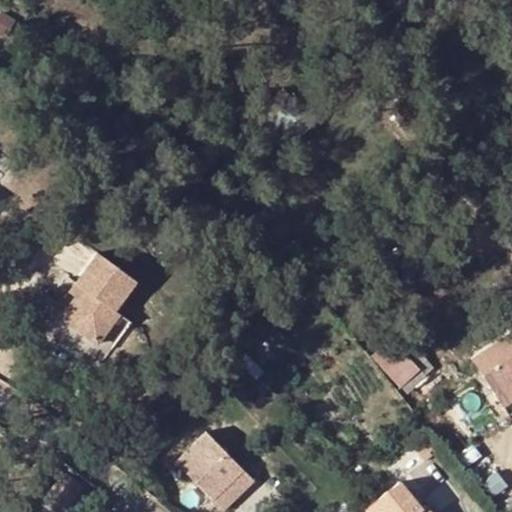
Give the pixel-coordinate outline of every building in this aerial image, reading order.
[(294,139),(323,106),(289,77),(260,109),(294,139)] [(81,287),(75,295),(61,317),(97,343),(118,315),(114,312),(137,283),(99,254),(77,284),(81,287)] [(75,295),(81,287),(77,284),(70,292),(75,295)] [(511,322),(469,358),(473,361),(485,368),(500,394),(505,402),(511,397),(511,322)] [(402,339),(379,359),(405,389),(428,370),(402,339)] [(176,454),(213,492),(244,463),(206,425),(176,454)] [(431,443),(415,428),(404,440),(419,454),(431,443)] [(173,455),(162,463),(181,489),(192,481),(173,455)] [(254,474),(244,463),(213,492),(223,503),(254,474)] [(420,501),(396,477),(366,507),(370,511),(437,511),(423,498),(420,501)]
